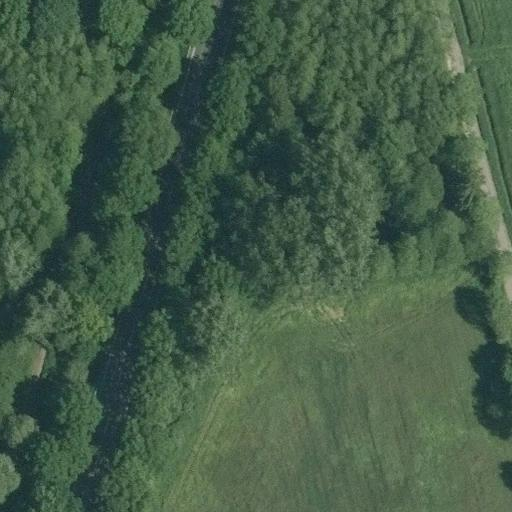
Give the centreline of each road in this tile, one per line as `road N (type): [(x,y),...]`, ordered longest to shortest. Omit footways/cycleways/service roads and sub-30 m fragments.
road 1 (primary): [(75,511),(232,0)]
road 2 (track): [(133,0),(0,491)]
road 3 (unclassified): [(438,0),(511,283)]
